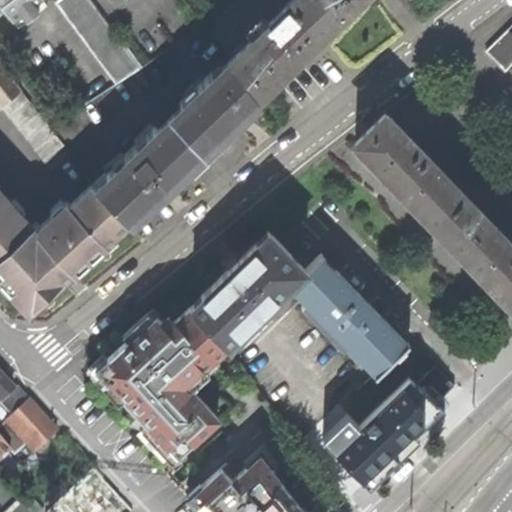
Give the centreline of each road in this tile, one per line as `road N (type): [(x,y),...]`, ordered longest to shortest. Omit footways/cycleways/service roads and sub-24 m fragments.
road 1 (residential): [(489,0),(295,146),(27,367)]
road 2 (residential): [(27,367),(154,511)]
road 3 (tertiary): [(511,385),(381,511)]
